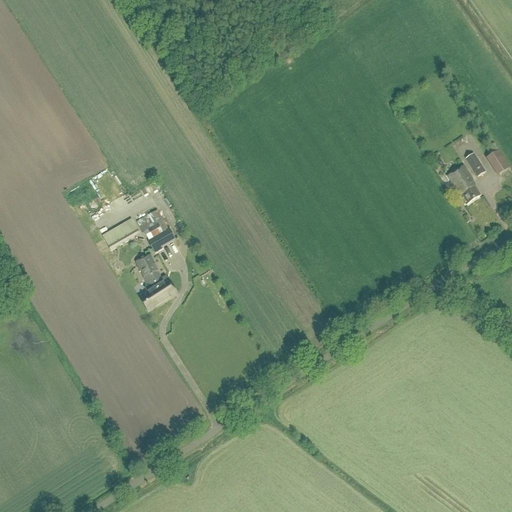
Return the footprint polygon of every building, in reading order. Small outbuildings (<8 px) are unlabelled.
[(437,146),(446,163),(457,157),(447,140),(437,146)] [(510,169),(499,151),(486,158),(497,176),(510,169)] [(486,173),(476,159),(474,154),(466,159),(469,164),(478,178),(486,173)] [(448,177),(466,206),(480,197),(471,183),(473,181),(463,167),(448,177)] [(444,206),(448,204),(452,213),(457,210),(444,181),(434,185),(444,206)] [(162,218),(161,218),(157,211),(136,222),(141,230),(143,234),(145,233),(150,241),(148,242),(155,254),(164,249),(163,248),(176,240),(170,230),(169,230),(162,218)] [(109,248),(138,231),(132,220),(102,237),(109,248)] [(147,286),(148,288),(162,281),(161,278),(150,256),(136,263),(147,286)] [(148,288),(147,286),(145,288),(148,293),(139,298),(148,313),(158,306),(159,307),(178,295),(165,275),(161,278),(162,281),(148,288)]
